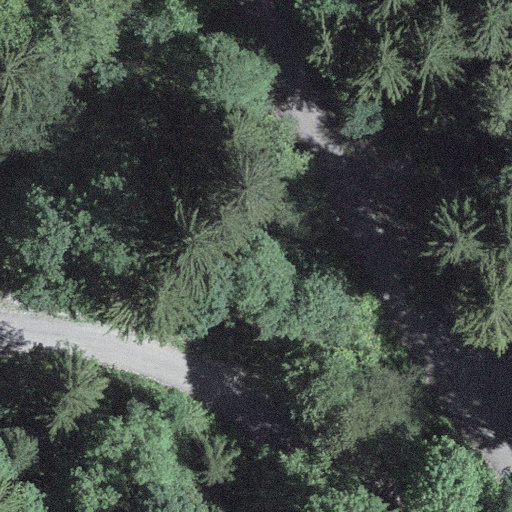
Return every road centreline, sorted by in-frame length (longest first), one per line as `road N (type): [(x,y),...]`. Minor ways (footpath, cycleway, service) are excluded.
road 1 (track): [(287,0),(287,38),(326,140),(411,302),(511,433)]
road 2 (track): [(373,511),(254,405),(189,364),(123,337),(0,325)]
